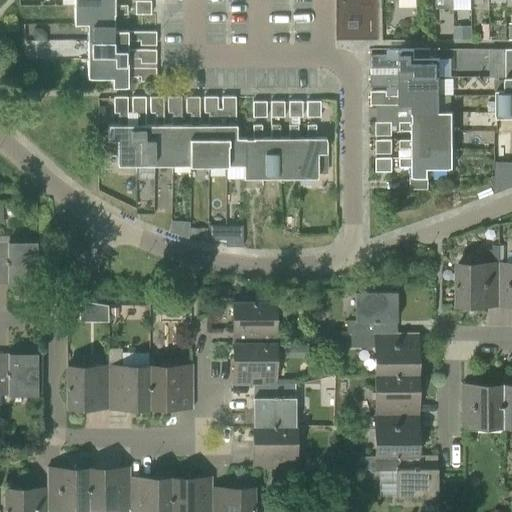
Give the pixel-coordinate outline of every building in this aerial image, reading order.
[(75,24),(87,24),(87,23),(114,23),(114,15),(127,15),(127,5),(114,5),(113,0),(99,0),(100,5),(74,5),(75,24)] [(134,1),(134,15),(150,15),(150,1),(134,1)] [(87,24),(87,41),(113,41),(113,51),(127,52),(127,51),(127,41),(139,41),(140,46),(155,46),(155,33),(127,33),(127,32),(114,32),(114,23),(87,23),(87,24)] [(458,38),(475,38),(476,25),(459,24),(458,38)] [(87,41),(87,59),(113,59),(113,69),(127,69),(127,68),(127,59),(139,59),(139,64),(156,64),(156,51),(127,51),(127,52),(113,51),(113,41),(87,41)] [(498,112),(498,118),(511,118),(511,50),(507,51),(507,77),(508,91),(498,91),(498,103),(498,112)] [(373,69),(400,69),(400,68),(415,68),(415,78),(441,78),(441,59),(416,59),(416,51),(401,51),(401,60),(389,60),(389,56),(373,56),(373,69)] [(113,59),(87,59),(88,78),(112,78),(112,88),(127,88),(127,77),(140,77),(140,82),(156,82),(156,68),(127,68),(127,69),(113,69),(113,59)] [(373,87),(401,87),(401,86),(415,86),(415,96),(441,96),(441,78),(415,78),(415,68),(400,68),(400,69),(401,78),(388,78),(388,73),(373,73),(373,87)] [(414,106),(414,114),(441,114),(441,113),(441,96),(415,96),(415,86),(401,86),(401,87),(401,96),(388,96),(388,91),(373,92),(373,105),(400,105),(400,106),(414,106)] [(119,167),(138,167),(138,140),(129,140),(129,126),(129,97),(115,97),(115,113),(120,113),(120,126),(109,126),(109,142),(118,142),(119,167)] [(174,167),(192,167),(192,140),(182,140),(183,125),(183,97),(170,98),(170,113),(174,113),(174,126),(165,126),(165,140),(174,140),(174,167)] [(192,167),(210,167),(210,139),(200,140),(200,125),(201,125),(201,97),(187,98),(187,113),(192,113),(192,125),(183,125),(182,140),(192,140),(192,167)] [(138,167),(157,167),(157,140),(146,140),(146,125),(147,125),(146,98),(133,98),(133,113),(138,113),(138,126),(129,126),(129,140),(138,140),(138,167)] [(157,167),(174,167),(174,140),(165,140),(165,126),(165,98),(151,98),(151,113),(155,113),(156,125),(147,125),(146,125),(146,140),(157,140),(157,167)] [(200,125),(200,140),(210,139),(210,167),(227,167),(227,139),(219,139),(219,125),(219,98),(205,98),(205,113),(209,113),(209,125),(201,125),(200,125)] [(219,125),(219,139),(227,139),(227,167),(244,167),(245,167),(245,163),(245,139),(237,139),(237,98),(224,98),(224,110),(219,110),(219,125)] [(252,102),(252,118),(266,118),(266,101),(252,102)] [(270,101),(270,117),(284,117),(284,101),(270,101)] [(302,101),(288,102),(288,118),(302,117),(302,101)] [(306,101),(306,118),(320,117),(320,101),(306,101)] [(414,132),(414,141),(414,142),(428,142),(428,132),(454,132),(454,113),(441,113),(441,114),(414,114),(414,122),(401,122),(401,132),(414,132)] [(376,122),(376,136),(392,136),(392,122),(376,122)] [(244,167),(244,180),(265,180),(265,153),(273,153),(273,139),(264,139),(264,126),(255,126),(255,139),(245,139),(245,163),(245,167),(244,167)] [(265,153),(265,180),(282,180),(282,153),(291,153),(291,139),(282,139),(282,126),(273,127),(273,139),(273,153),(265,153)] [(282,153),(282,180),(300,180),(300,153),(309,153),(309,139),(300,139),(300,126),(291,126),(291,139),(291,153),(282,153)] [(300,153),(300,180),(320,181),(320,155),(328,155),(327,139),(318,139),(318,127),(309,127),(309,139),(309,153),(300,153)] [(414,151),(414,159),(428,159),(428,150),(454,150),(454,132),(428,132),(428,142),(414,142),(414,141),(401,141),(401,151),(414,151)] [(392,154),(392,140),(376,140),(376,154),(392,154)] [(414,159),(401,159),(401,168),(414,168),(414,179),(429,179),(429,169),(454,169),(454,150),(428,150),(428,159),(414,159)] [(376,158),(376,172),(392,172),(392,158),(376,158)] [(503,182),(511,182),(511,168),(503,168),(503,182)] [(214,240),(226,240),(226,227),(209,227),(209,237),(214,237),(214,240)] [(36,242),(0,242),(0,284),(36,284),(36,242)] [(500,306),(500,264),(499,264),(499,246),(493,246),(493,250),(486,250),(486,264),(459,264),(459,306),(500,306)] [(511,263),(500,264),(500,306),(511,305),(511,263)] [(351,334),(375,334),(397,334),(397,333),(397,292),(355,292),(355,320),(346,320),(346,334),(351,334)] [(233,302),(233,343),(275,343),(275,302),(233,302)] [(93,303),(93,322),(107,322),(107,306),(93,303)] [(375,346),(375,375),(417,375),(417,333),(397,333),(397,334),(375,334),(351,334),(351,346),(375,346)] [(233,386),(253,386),(253,385),(275,385),(275,384),(275,343),(233,343),(233,386)] [(109,408),(108,349),(107,349),(107,366),(67,366),(67,408),(109,408)] [(121,349),(108,349),(109,408),(150,408),(149,366),(121,366),(121,349)] [(0,353),(0,395),(37,396),(37,353),(0,353)] [(190,366),(149,366),(150,408),(190,408),(190,366)] [(359,416),(417,416),(417,375),(375,375),(375,415),(359,416)] [(253,386),(253,426),(295,426),(295,384),(275,384),(275,385),(253,385),(253,386)] [(506,427),(506,385),(464,385),(464,427),(506,427)] [(375,457),(395,457),(395,456),(417,456),(418,455),(417,416),(359,416),(359,428),(375,428),(375,457)] [(295,426),(253,426),(253,468),(295,468),(295,426)] [(395,456),(395,457),(396,498),(438,497),(437,455),(418,455),(417,456),(395,456)] [(129,468),(88,469),(88,510),(116,510),(115,511),(128,511),(129,478),(129,468)] [(46,469),(46,489),(47,489),(47,510),(48,510),(48,511),(59,511),(60,510),(88,510),(88,469),(46,469)] [(128,511),(170,511),(170,478),(129,478),(128,511)] [(212,478),(170,478),(170,511),(211,511),(211,488),(212,488),(212,478)] [(252,511),(253,488),(212,488),(211,488),(211,511),(252,511)] [(47,489),(46,489),(5,489),(5,511),(48,511),(48,510),(47,510),(47,489)]
